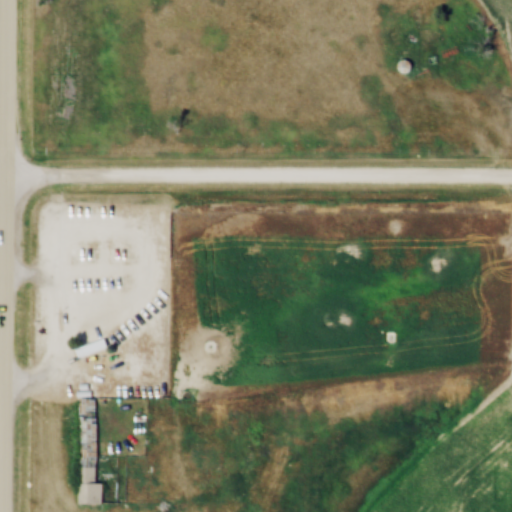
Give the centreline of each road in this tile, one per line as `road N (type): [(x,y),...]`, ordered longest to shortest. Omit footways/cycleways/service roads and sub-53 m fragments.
road 1 (residential): [(511,181),(0,181)]
road 2 (secondary): [(0,413),(3,0)]
